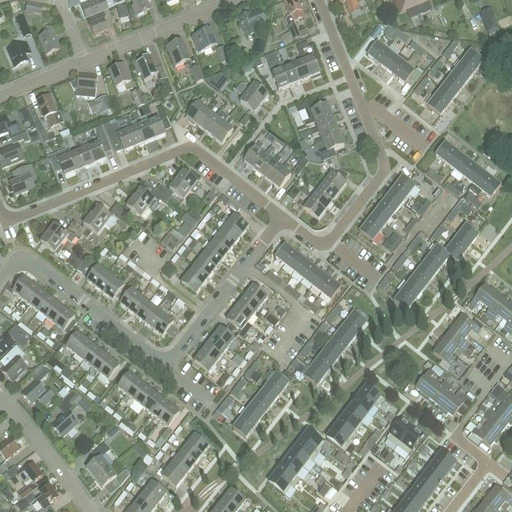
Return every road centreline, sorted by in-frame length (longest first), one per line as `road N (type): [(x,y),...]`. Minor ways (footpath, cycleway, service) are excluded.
road 1 (residential): [(282,217),(189,147),(5,222),(0,209)]
road 2 (residential): [(329,241),(384,167),(318,0)]
road 3 (residential): [(164,364),(31,261),(13,262),(0,281)]
road 4 (residential): [(446,511),(485,461),(454,437),(508,363)]
road 5 (unknown): [(221,169),(264,118),(350,78)]
road 6 (residential): [(84,59),(231,0)]
road 7 (residential): [(91,511),(0,399)]
road 8 (residential): [(277,354),(307,315),(242,266)]
